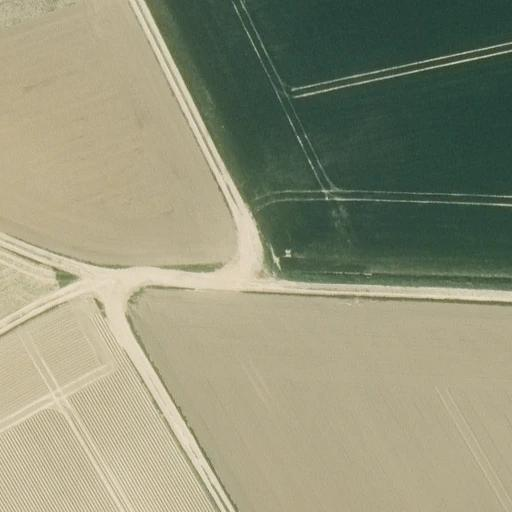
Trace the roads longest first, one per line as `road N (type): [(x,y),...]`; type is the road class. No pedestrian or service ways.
road 1 (track): [(0,328),(63,293),(120,276),(511,301)]
road 2 (track): [(273,290),(133,0)]
road 3 (track): [(230,511),(96,280)]
